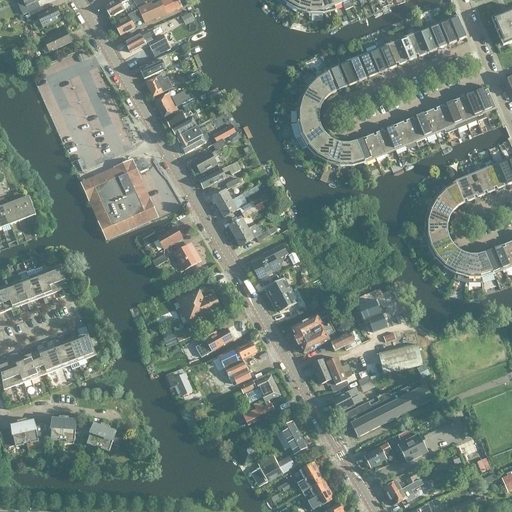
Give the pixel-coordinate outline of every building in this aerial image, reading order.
[(38,2),(43,0),(30,0),(32,4),(26,7),(29,13),(40,8),(38,2)] [(125,10),(122,4),(129,0),(128,0),(119,0),(118,0),(105,8),(111,18),(125,10)] [(179,9),(175,0),(168,0),(162,3),(168,15),(179,9)] [(298,11),(302,0),(290,0),(287,4),(298,11)] [(311,14),(312,0),(302,0),(298,11),(311,14)] [(324,14),(321,0),(312,0),(311,14),(324,14)] [(334,6),(331,0),(321,0),(324,14),(337,11),(335,6),(334,6)] [(133,24),(143,18),(146,24),(168,15),(162,3),(161,1),(153,5),(152,3),(138,9),(128,15),(129,18),(116,26),(122,36),(135,28),(133,24)] [(61,19),(56,7),(43,13),(40,8),(29,13),(31,19),(38,16),(43,28),(61,19)] [(511,10),(505,13),(497,17),(496,17),(495,17),(497,21),(493,23),(493,24),(494,25),(501,41),(501,42),(501,43),(505,41),(507,45),(509,45),(511,43),(511,10)] [(187,24),(194,21),(190,14),(183,17),(187,24)] [(466,38),(458,17),(447,22),(456,43),(466,38)] [(456,43),(447,22),(437,26),(446,47),(456,43)] [(446,47),(437,26),(427,30),(436,51),(446,47)] [(436,51),(427,30),(417,34),(426,55),(436,51)] [(46,55),(72,42),(67,31),(44,42),(47,47),(44,49),(46,55)] [(146,45),(148,44),(155,57),(164,53),(162,47),(168,44),(163,36),(153,41),(148,31),(125,43),(131,53),(146,46),(146,45)] [(426,55),(417,34),(407,38),(416,59),(426,55)] [(416,59),(407,38),(397,42),(406,63),(416,59)] [(406,63),(397,42),(387,46),(396,68),(406,63)] [(396,68),(387,46),(377,51),(386,72),(396,68)] [(386,72),(377,51),(367,55),(376,76),(386,72)] [(173,66),(168,55),(144,65),(146,69),(140,71),(144,80),(173,66)] [(376,76),(367,55),(357,59),(366,80),(376,76)] [(366,80),(357,59),(347,63),(356,84),(366,80)] [(192,66),(189,60),(182,63),(185,70),(192,66)] [(183,68),(180,63),(175,65),(177,71),(183,68)] [(356,84),(347,63),(337,67),(346,88),(356,84)] [(346,88),(337,67),(327,71),(336,92),(346,88)] [(336,92),(327,71),(326,72),(316,78),(330,96),(336,92)] [(169,91),(162,75),(146,83),(153,98),(169,91)] [(330,96),(316,78),(307,87),(325,101),(330,96)] [(325,101),(307,87),(300,98),(321,107),(325,101)] [(159,110),(188,95),(186,90),(172,98),(170,93),(155,101),(159,110)] [(496,109),(488,90),(484,92),(484,90),(477,92),(485,114),(496,109)] [(485,114),(477,92),(467,97),(475,118),(485,114)] [(177,107),(194,98),(191,93),(188,95),(159,110),(164,120),(179,112),(177,107)] [(475,118),(467,97),(457,101),(465,122),(475,118)] [(321,107),(300,98),(297,111),(320,114),(321,107)] [(465,122),(457,101),(447,105),(455,126),(465,122)] [(455,126),(447,105),(437,109),(445,130),(455,126)] [(445,130),(437,109),(426,113),(435,134),(445,130)] [(205,116),(203,112),(202,111),(200,112),(197,114),(200,119),(205,116)] [(320,121),(320,114),(297,111),(297,124),(320,121)] [(171,128),(187,120),(182,112),(166,120),(171,128)] [(435,134),(426,113),(417,117),(425,138),(435,134)] [(425,138),(417,117),(407,122),(415,143),(425,138)] [(176,139),(198,127),(193,119),(187,122),(172,130),(176,139)] [(300,136),(321,128),(320,121),(297,124),(300,136)] [(415,143),(407,122),(397,126),(405,147),(415,143)] [(228,137),(236,132),(232,125),(213,136),(217,143),(223,140),(228,137)] [(405,147),(397,126),(387,130),(395,151),(405,147)] [(206,143),(205,141),(209,139),(205,130),(201,132),(198,127),(176,139),(185,155),(206,143)] [(307,148),(325,134),(321,128),(300,136),(307,148)] [(395,151),(387,130),(377,134),(385,155),(395,151)] [(316,157),(330,139),(325,134),(307,148),(316,157)] [(385,155),(377,134),(367,138),(375,159),(385,155)] [(375,159),(367,138),(357,142),(365,163),(375,159)] [(327,163),(336,142),(330,139),(316,157),(327,163)] [(214,159),(222,154),(219,150),(226,146),(223,140),(217,143),(213,146),(216,151),(211,154),(211,153),(194,162),(195,164),(194,166),(197,172),(199,172),(201,174),(217,165),(214,159)] [(340,167),(343,144),(336,142),(327,163),(327,164),(340,167)] [(365,163),(357,142),(350,144),(353,167),(364,164),(365,163)] [(353,167),(350,144),(343,144),(340,167),(353,167)] [(158,218),(133,160),(81,183),(107,241),(158,218)] [(511,183),(511,177),(506,162),(496,166),(504,187),(511,183)] [(226,178),(224,174),(230,171),(232,175),(241,171),(237,163),(200,181),(204,189),(226,178)] [(504,187),(496,166),(486,170),(494,191),(504,187)] [(494,191),(486,170),(476,174),(484,195),(494,191)] [(484,195),(476,174),(466,178),(474,200),(484,195)] [(474,200),(466,178),(464,175),(454,179),(455,183),(464,204),(465,204),(474,200)] [(228,190),(241,183),(238,179),(226,185),(228,190)] [(464,204),(455,183),(444,189),(458,207),(464,204)] [(246,197),(259,190),(257,187),(244,193),(246,197)] [(458,207),(444,189),(435,198),(453,212),(454,211),(456,210),(457,208),(458,207)] [(218,208),(236,198),(233,194),(230,197),(226,191),(212,199),(218,208)] [(36,216),(29,197),(20,201),(27,219),(36,216)] [(238,211),(234,205),(238,203),(236,198),(218,208),(224,219),(238,211)] [(453,212),(435,198),(429,210),(450,218),(450,217),(451,215),(452,214),(453,212)] [(242,214),(259,204),(257,200),(252,203),(252,202),(239,209),(242,214)] [(27,219),(20,201),(12,204),(19,222),(27,219)] [(19,222),(12,204),(3,207),(10,225),(19,222)] [(257,211),(256,210),(261,208),(259,204),(242,214),(245,218),(257,211)] [(10,225),(3,207),(0,208),(0,223),(2,228),(10,225)] [(450,218),(429,210),(425,222),(448,225),(448,223),(449,222),(449,220),(450,218)] [(234,237),(252,227),(250,223),(246,225),(243,219),(229,227),(234,237)] [(448,227),(448,225),(425,222),(425,235),(448,232),(448,230),(448,229),(448,227)] [(256,238),(258,237),(252,227),(234,237),(240,247),(256,238)] [(271,235),(277,231),(275,227),(258,237),(256,238),(258,242),(271,236),(271,235)] [(183,240),(176,228),(158,238),(155,233),(143,240),(147,247),(154,243),(159,240),(164,250),(183,240)] [(429,248),(450,239),(448,232),(425,235),(429,248)] [(435,259),(453,245),(450,239),(429,248),(435,259)] [(164,250),(159,240),(154,243),(160,253),(164,250)] [(281,269),(277,261),(288,255),(283,245),(262,255),(265,260),(252,266),(259,280),(281,269)] [(444,268),(458,250),(453,245),(435,259),(444,268)] [(511,267),(511,262),(505,245),(495,249),(504,270),(511,267)] [(202,261),(192,246),(185,250),(185,252),(184,253),(181,249),(174,254),(180,264),(182,263),(186,270),(202,261)] [(504,270),(495,249),(485,254),(494,275),(504,270)] [(455,275),(464,254),(458,250),(444,268),(455,275)] [(468,278),(471,255),(464,254),(455,275),(454,278),(467,282),(468,278)] [(494,275),(485,254),(478,256),(481,278),(493,275),(494,275)] [(156,268),(168,261),(165,255),(152,262),(156,268)] [(481,278),(478,256),(471,255),(468,278),(467,282),(481,282),(481,278)] [(71,288),(62,265),(52,269),(61,291),(63,291),(71,288)] [(61,291),(52,269),(44,272),(53,294),(59,292),(61,291)] [(53,294),(44,272),(37,275),(45,297),(47,297),(53,294)] [(282,280),(279,274),(264,280),(267,286),(282,280)] [(45,297),(37,275),(29,278),(37,300),(43,298),(45,297)] [(37,300),(29,278),(21,281),(29,303),(31,303),(37,300)] [(267,288),(273,301),(291,292),(284,279),(267,288)] [(29,303),(21,281),(13,284),(21,306),(27,304),(29,303)] [(21,306),(13,284),(5,287),(13,309),(15,309),(21,306)] [(13,309),(5,287),(0,288),(0,298),(5,312),(11,310),(13,309)] [(221,310),(214,294),(203,299),(200,291),(177,301),(188,325),(221,310)] [(297,304),(291,292),(273,301),(280,313),(297,304)] [(296,342),(331,325),(327,317),(323,319),(321,316),(318,318),(317,316),(291,329),(296,338),(294,338),(296,342)] [(304,354),(338,337),(331,325),(296,342),(298,346),(300,346),(304,354)] [(192,337),(188,328),(175,333),(179,343),(192,337)] [(212,352),(234,340),(228,329),(206,342),(212,352)] [(396,339),(393,333),(384,337),(386,343),(396,339)] [(96,356),(89,335),(88,334),(80,337),(78,337),(86,360),(96,356)] [(361,344),(358,338),(353,340),(350,334),(330,343),(334,352),(345,348),(346,351),(356,346),(361,344)] [(78,337),(76,338),(70,340),(79,363),(86,360),(78,337)] [(70,340),(64,343),(62,343),(71,366),(79,363),(70,340)] [(228,363),(235,359),(234,358),(240,355),(242,360),(257,353),(257,352),(257,351),(256,348),(254,347),(252,342),(237,349),(237,348),(231,351),(232,354),(225,357),(224,354),(205,363),(207,367),(193,374),(196,381),(224,368),(224,366),(229,364),(228,363)] [(62,343),(60,344),(54,346),(63,368),(71,366),(62,343)] [(423,366),(418,345),(379,354),(384,375),(423,366)] [(54,346),(49,348),(47,349),(55,371),(63,368),(54,346)] [(47,349),(45,350),(39,352),(47,374),(55,371),(47,349)] [(39,352),(33,355),(30,355),(39,378),(47,374),(39,352)] [(30,355),(29,356),(23,358),(31,381),(39,378),(30,355)] [(23,358),(17,360),(15,361),(23,383),(31,381),(23,358)] [(346,378),(343,371),(345,370),(344,367),(341,368),(337,359),(326,363),(338,391),(353,384),(350,377),(346,378)] [(15,361),(13,362),(7,364),(15,386),(23,383),(15,361)] [(333,383),(323,361),(312,365),(321,385),(326,383),(327,385),(333,383)] [(251,379),(244,362),(231,369),(229,364),(224,366),(224,368),(196,381),(198,384),(212,377),(219,393),(237,386),(251,379)] [(7,364),(1,366),(0,366),(0,371),(1,375),(4,391),(15,386),(7,364)] [(431,375),(426,365),(417,369),(422,380),(431,375)] [(192,393),(184,375),(178,377),(176,373),(167,377),(172,388),(178,385),(183,397),(192,393)] [(276,386),(271,376),(268,378),(266,375),(244,386),(245,388),(241,390),(244,394),(257,388),(257,390),(256,391),(257,393),(260,391),(261,393),(276,386)] [(375,388),(373,383),(370,376),(358,381),(363,393),(375,388)] [(358,438),(433,400),(423,380),(392,395),(390,392),(378,398),(379,402),(371,406),(369,403),(339,418),(346,431),(353,428),(358,438)] [(281,396),(276,386),(261,393),(261,394),(258,396),(259,399),(263,397),(265,403),(268,402),(281,396)] [(354,405),(351,399),(357,396),(354,390),(344,395),(344,396),(333,402),(339,413),(354,405)] [(259,399),(258,396),(261,394),(261,393),(260,391),(257,393),(256,391),(246,395),(250,403),(259,399)] [(272,411),(275,410),(272,404),(270,405),(268,402),(265,403),(260,405),(259,403),(254,405),(256,409),(252,410),(256,419),(260,417),(261,420),(274,414),(272,411)] [(185,415),(190,429),(197,426),(192,412),(185,415)] [(63,441),(64,418),(60,418),(60,420),(52,420),(52,424),(49,424),(49,422),(43,423),(44,433),(52,433),(51,441),(52,441),(59,442),(60,442),(60,441),(63,441)] [(83,435),(84,425),(79,424),(79,426),(76,425),(76,421),(69,420),(69,419),(69,418),(64,418),(63,441),(66,441),(66,442),(67,442),(75,442),(75,434),(83,435)] [(44,433),(43,423),(38,423),(38,425),(35,425),(34,421),(27,423),(27,421),(27,420),(26,420),(22,421),(27,444),(30,443),(30,444),(31,444),(39,442),(37,434),(44,433)] [(27,444),(22,421),(18,422),(18,423),(18,425),(11,426),(13,435),(11,436),(9,430),(3,432),(7,442),(14,439),(15,446),(16,447),(24,445),(24,444),(27,444)] [(98,448),(106,426),(102,425),(101,427),(94,424),(93,429),(90,428),(90,426),(84,425),(83,435),(90,437),(87,445),(95,448),(96,447),(98,448)] [(114,441),(116,432),(110,430),(110,428),(106,426),(98,448),(101,449),(101,450),(109,453),(109,452),(112,445),(119,448),(124,439),(118,436),(116,442),(114,441)] [(307,448),(297,431),(285,437),(289,444),(290,447),(294,454),(307,448)] [(399,436),(402,443),(412,438),(408,431),(399,436)] [(420,438),(418,435),(412,438),(402,443),(397,446),(407,464),(428,453),(420,438)] [(386,460),(383,455),(391,450),(388,444),(380,449),(365,457),(368,462),(368,464),(369,466),(370,467),(371,468),(374,466),(386,460)] [(256,459),(250,445),(238,450),(245,465),(256,459)] [(259,488),(295,467),(289,457),(278,464),(274,457),(258,465),(260,469),(251,474),(259,488)] [(482,473),(491,469),(487,458),(477,462),(482,473)] [(319,472),(317,469),(317,467),(316,465),(314,465),(314,463),(300,471),(305,480),(319,472)] [(455,475),(452,469),(441,473),(443,479),(455,475)] [(324,481),(323,480),(323,479),(322,476),(321,476),(319,472),(305,480),(304,481),(298,484),(301,489),(307,485),(310,489),(324,481)] [(511,490),(511,474),(511,475),(510,473),(507,475),(508,476),(502,479),(508,493),(511,490)] [(419,487),(424,485),(419,475),(413,477),(407,480),(410,485),(406,488),(403,482),(399,485),(402,490),(405,495),(419,487)] [(304,481),(301,476),(295,479),(298,484),(304,481)] [(329,491),(327,487),(327,485),(326,483),(325,483),(324,481),(310,489),(315,498),(329,491)] [(402,490),(399,485),(397,481),(383,489),(387,497),(391,495),(392,496),(402,490)] [(407,499),(405,495),(402,490),(392,496),(391,495),(387,497),(393,507),(407,499)] [(334,500),(333,498),(334,497),(332,495),(331,494),(329,491),(315,498),(314,499),(308,503),(311,507),(318,503),(320,508),(334,500)] [(314,499),(311,494),(305,497),(308,503),(314,499)] [(280,499),(277,495),(271,499),(274,503),(280,499)] [(484,497),(458,508),(459,511),(470,511),(487,505),(484,497)]
